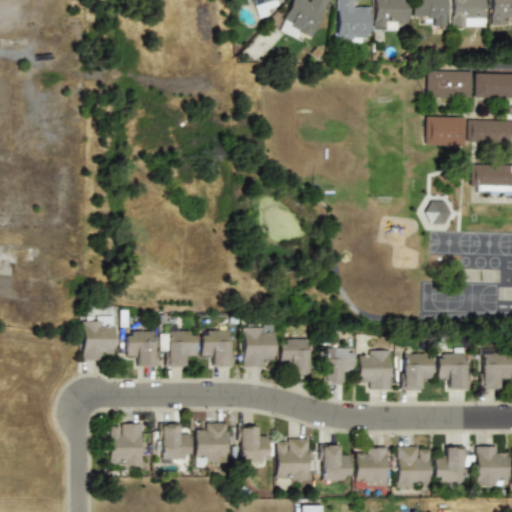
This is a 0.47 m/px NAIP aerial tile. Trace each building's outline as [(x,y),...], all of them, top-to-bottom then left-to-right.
[(249,0),(255,18),(266,15),(264,9),(276,6),(273,0),(249,0)] [(288,0),(276,30),(296,38),(299,30),(310,35),(324,0),(288,0)] [(367,40),(367,5),(355,5),(355,0),(334,0),(334,40),(367,40)] [(404,27),(404,0),(371,0),(371,27),(404,27)] [(409,0),(409,14),(432,14),(432,25),(444,25),(444,0),(409,0)] [(482,26),(482,0),(449,0),(449,26),(482,26)] [(511,0),(488,0),(488,23),(507,23),(507,13),(511,13),(511,0)] [(511,72),(423,72),(423,97),(511,97),(511,72)] [(421,144),(511,144),(511,118),(421,118),(421,144)] [(511,192),(511,164),(467,164),(467,192),(511,192)] [(425,224),(445,223),(444,201),(424,201),(425,224)] [(79,359),(101,359),(101,349),(112,349),(112,315),(79,315),(79,359)] [(239,365),(261,365),(261,355),(272,355),(272,325),(239,325),(239,365)] [(182,366),(183,355),(193,355),(193,329),(162,328),(162,366),(182,366)] [(228,329),(197,329),(197,354),(208,354),(208,365),(228,365),(228,329)] [(153,365),(153,330),(121,330),(121,354),(132,354),(132,365),(153,365)] [(286,373),(306,373),(306,337),(276,337),(276,360),(286,360),(286,373)] [(350,347),(319,347),(319,383),(339,383),(339,372),(350,372),(350,347)] [(477,389),(496,389),(496,378),(507,378),(507,357),(497,357),(497,348),(477,348),(477,389)] [(387,349),(357,349),(357,378),(365,378),(365,389),(387,389),(387,349)] [(428,352),(397,352),(397,390),(418,390),(418,379),(428,379),(428,352)] [(464,389),(464,352),(433,352),(433,378),(444,378),(444,389),(464,389)] [(224,463),(224,421),(203,421),(203,432),(192,432),(192,463),(224,463)] [(106,423),(106,468),(139,468),(139,423),(106,423)] [(177,423),(156,423),(156,461),(187,461),(187,434),(177,434),(177,423)] [(235,425),(235,461),(266,461),(266,435),(255,435),(255,425),(235,425)] [(273,480),(306,480),(306,437),(273,437),(273,480)] [(337,444),(318,444),(318,480),(348,480),(348,455),(337,455),(337,444)] [(426,488),(427,445),(394,445),(393,488),(426,488)] [(461,445),(441,445),(441,456),(430,456),(430,482),(461,482),(461,445)] [(472,485),(504,485),(504,455),(493,455),(493,445),(472,445),(472,485)] [(384,486),(384,446),(363,446),(363,456),(352,456),(352,477),(362,477),(362,486),(384,486)]
